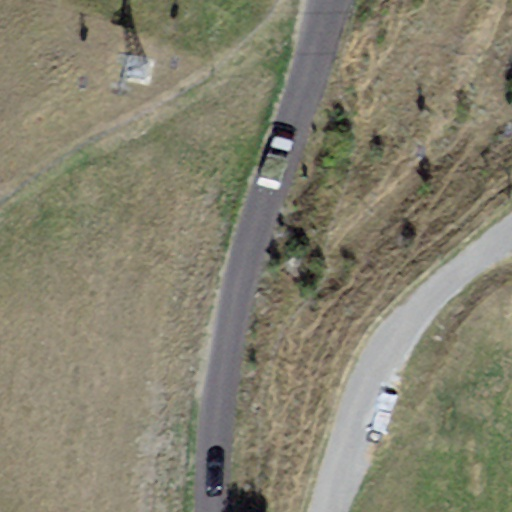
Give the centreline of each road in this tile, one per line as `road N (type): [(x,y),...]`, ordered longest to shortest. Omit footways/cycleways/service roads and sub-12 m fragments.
road 1 (unclassified): [(213,511),(234,305),(331,0)]
road 2 (residential): [(324,511),(382,370),(480,258),(511,235)]
